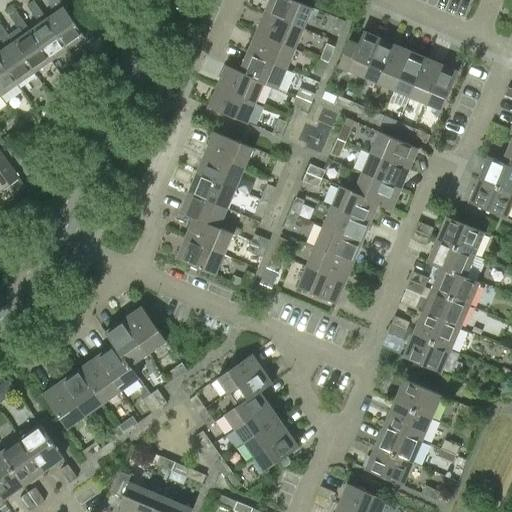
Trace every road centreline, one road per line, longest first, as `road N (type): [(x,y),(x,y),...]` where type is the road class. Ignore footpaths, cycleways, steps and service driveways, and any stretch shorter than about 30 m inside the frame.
road 1 (residential): [(359,363),(398,279),(398,253),(425,189),(461,162),(503,73),(477,36)]
road 2 (residential): [(60,237),(165,0)]
road 3 (residential): [(131,269),(300,345)]
road 4 (residential): [(131,269),(148,201),(188,105)]
road 5 (residential): [(33,356),(131,269)]
